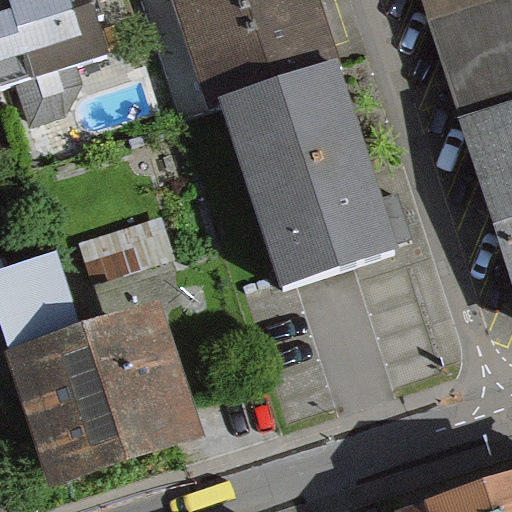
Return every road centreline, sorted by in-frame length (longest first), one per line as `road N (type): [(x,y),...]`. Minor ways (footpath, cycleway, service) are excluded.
road 1 (residential): [(365,0),(499,414)]
road 2 (residential): [(202,511),(499,414)]
